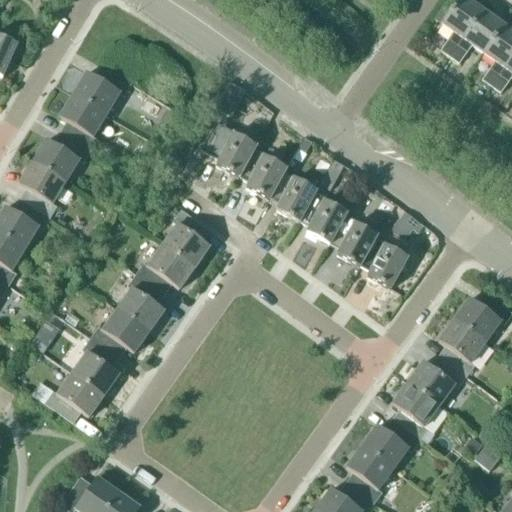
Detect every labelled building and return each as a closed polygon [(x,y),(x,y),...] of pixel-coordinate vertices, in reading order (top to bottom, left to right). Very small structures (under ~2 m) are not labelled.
[(448,61),(481,14),(461,0),(459,0),(440,27),(452,36),(439,54),(448,61)] [(482,57),(502,29),(481,14),(448,61),(458,67),(471,49),(482,57)] [(490,90),(511,58),(511,35),(502,29),(482,57),(494,65),(481,83),(490,90)] [(0,80),(1,81),(16,48),(0,41),(0,80)] [(511,58),(490,90),(499,96),(511,78),(511,58)] [(72,99),(105,119),(118,98),(123,100),(124,98),(144,111),(149,101),(129,89),(130,88),(100,69),(93,81),(85,77),(72,99)] [(92,141),(105,119),(72,99),(58,121),(66,126),(59,137),(89,155),(97,143),(92,141)] [(238,181),(253,153),(255,150),(233,138),(234,136),(222,130),(222,131),(214,128),(203,150),(209,153),(207,158),(217,164),(215,169),(237,182),(238,181)] [(82,167),(89,155),(59,137),(52,148),(45,144),(31,166),(64,186),(77,165),(82,167)] [(268,204),(268,203),(283,175),(285,172),(263,161),(264,159),(253,153),(238,181),(248,186),(245,192),(268,204)] [(51,208),(64,186),(31,166),(18,188),(25,193),(18,204),(49,222),(56,210),(51,208)] [(298,226),(314,197),(315,195),(293,183),(294,181),(283,175),(268,203),(278,209),(275,214),(298,226)] [(328,249),(329,248),(344,220),(345,217),(324,205),(325,203),(314,197),(298,226),(308,231),(305,236),(328,249)] [(41,234),(49,222),(18,204),(11,215),(4,211),(0,217),(0,238),(24,253),(37,232),(41,234)] [(161,250),(193,272),(208,251),(201,246),(209,234),(180,214),(171,226),(176,229),(161,250)] [(358,271),(359,270),(374,242),(376,240),(354,227),(355,226),(344,220),(329,248),(339,253),(336,259),(358,271)] [(11,275),(24,253),(0,238),(0,284),(8,289),(15,277),(11,275)] [(385,248),(374,242),(359,270),(369,276),(366,281),(389,293),(406,262),(384,250),(385,248)] [(178,293),(193,272),(161,250),(147,270),(142,267),(134,279),(163,299),(171,288),(178,293)] [(156,310),(163,299),(134,279),(126,290),(131,293),(116,314),(148,336),(163,315),(156,310)] [(453,324),(484,346),(499,326),(503,329),(511,317),(483,297),(475,308),(468,303),(453,324)] [(133,357),(148,336),(116,314),(102,334),(97,331),(89,343),(118,363),(126,352),(133,357)] [(469,367),(484,346),(453,324),(437,345),(444,350),(437,361),(465,381),(473,370),(469,367)] [(110,374),(118,363),(89,343),(81,354),(86,357),(71,378),(102,400),(117,379),(110,374)] [(457,393),(465,381),(437,361),(429,371),(422,366),(406,387),(438,410),(452,389),(457,393)] [(87,421),(102,400),(71,378),(57,399),(52,395),(44,407),(72,428),(80,416),(87,421)] [(423,430),(438,410),(406,387),(391,408),(398,413),(390,424),(419,445),(427,433),(423,430)] [(410,456),(419,445),(390,424),(383,434),(376,429),(360,451),(391,473),(406,453),(410,456)] [(487,476),(500,461),(485,449),(473,464),(487,476)] [(377,493),(391,473),(360,451),(345,471),(352,476),(344,487),(373,508),(381,496),(377,493)] [(105,511),(117,496),(96,481),(91,489),(79,481),(59,509),(62,511),(105,511)] [(369,511),(373,508),(344,487),(336,498),(329,493),(315,511),(369,511)] [(511,502),(503,511),(511,511),(511,493),(510,496),(511,497),(511,502)] [(137,511),(138,511),(117,496),(105,511),(137,511)]
